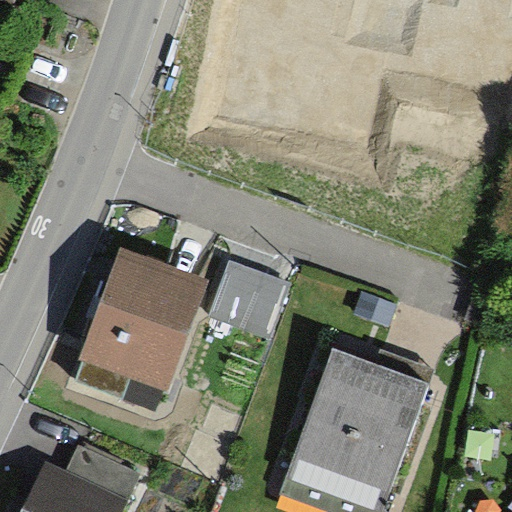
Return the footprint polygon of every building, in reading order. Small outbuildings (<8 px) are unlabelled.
[(46,0),(0,0),(0,25),(33,37),(46,0)] [(234,0),(213,100),(362,133),(379,55),(437,67),(451,0),(234,0)] [(119,266),(80,361),(155,392),(194,297),(119,266)] [(417,390),(325,360),(286,477),(378,507),(417,390)] [(28,511),(113,511),(130,479),(85,457),(71,487),(46,475),(28,511)]
